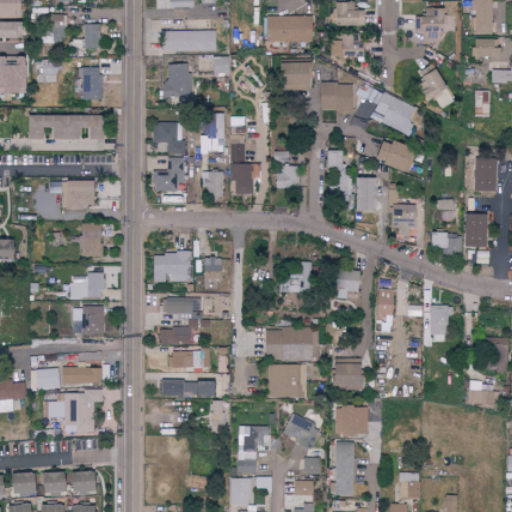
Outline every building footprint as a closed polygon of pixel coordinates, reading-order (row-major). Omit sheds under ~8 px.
[(0,0),(0,18),(10,18),(10,11),(15,11),(14,0),(0,0)] [(166,0),(167,8),(191,8),(190,0),(166,0)] [(473,0),(472,34),(491,34),(491,0),(473,0)] [(351,3),(331,2),(330,26),(362,27),(362,11),(351,11),(351,3)] [(416,18),(416,33),(427,33),(426,39),(438,40),(438,10),(423,9),(423,18),(416,18)] [(66,15),(47,15),(47,35),(51,35),(52,40),(67,40),(66,15)] [(312,17),(265,16),(265,42),(311,42),(312,17)] [(18,23),(0,22),(0,38),(18,39),(18,23)] [(98,49),(98,25),(82,25),(82,49),(98,49)] [(213,31),(161,32),(161,52),(214,51),(213,31)] [(358,58),(358,35),(338,35),(338,42),(328,42),(328,58),(358,58)] [(490,40),(471,39),(470,57),(497,58),(498,49),(490,49),(490,40)] [(21,88),(21,59),(0,59),(0,57),(0,94),(14,94),(14,88),(21,88)] [(55,83),(55,69),(59,69),(59,59),(40,58),(40,75),(35,75),(35,83),(55,83)] [(227,58),(211,58),(210,73),(227,74),(227,58)] [(307,63),(276,64),(277,86),(290,86),(291,90),(308,90),(307,63)] [(191,96),(190,73),(186,73),(186,65),(165,66),(166,83),(160,83),(160,96),(191,96)] [(415,73),(423,89),(418,92),(422,100),(443,90),(431,65),(415,73)] [(100,69),(81,68),(80,100),(99,100),(100,69)] [(318,84),(318,111),(351,112),(351,85),(318,84)] [(415,108),(379,91),(378,95),(369,91),(359,112),(409,135),(414,124),(409,122),(415,108)] [(433,98),(439,109),(452,102),(446,91),(433,98)] [(487,92),(473,91),(473,117),(487,118),(487,92)] [(99,116),(24,116),(24,140),(38,140),(38,128),(48,128),(48,139),(79,139),(79,129),(84,129),(84,140),(99,140),(99,116)] [(222,139),(222,116),(202,117),(202,137),(206,137),(206,152),(217,152),(217,139),(222,139)] [(242,117),(228,117),(229,135),(243,135),(242,117)] [(151,143),(169,144),(168,154),(182,155),(183,125),(152,124),(151,143)] [(243,136),(229,136),(229,161),(243,162),(243,136)] [(400,170),(407,147),(389,142),(388,145),(377,142),(372,162),(400,170)] [(273,152),(273,162),(289,162),(289,152),(273,152)] [(407,173),(413,157),(406,155),(400,171),(407,173)] [(177,192),(177,183),(184,183),(185,158),(166,158),(166,172),(153,172),(153,192),(177,192)] [(494,159),(472,160),(473,192),(495,192),(494,159)] [(251,165),(230,165),(229,181),(234,181),(234,194),(251,195),(251,165)] [(299,167),(283,167),(283,174),(276,174),(276,189),(299,188),(299,167)] [(221,173),(201,172),(201,188),(206,188),(206,196),(221,196),(221,173)] [(370,178),(353,178),(354,212),(371,212),(370,178)] [(92,181),(62,182),(62,209),(92,209),(92,181)] [(415,205),(396,205),(396,184),(386,184),(385,204),(390,204),(389,225),(397,225),(397,235),(407,236),(408,228),(414,229),(415,205)] [(452,200),(435,201),(436,223),(451,223),(451,211),(452,211),(452,200)] [(485,215),(464,215),(464,248),(486,248),(485,215)] [(100,257),(99,225),(76,225),(78,258),(100,257)] [(461,235),(429,234),(428,248),(444,249),(443,256),(460,257),(461,235)] [(0,259),(15,260),(14,241),(0,240),(0,259)] [(190,253),(151,254),(151,284),(167,283),(167,282),(190,282),(190,253)] [(219,281),(219,259),(200,258),(200,280),(219,281)] [(309,263),(297,263),(297,270),(287,270),(287,281),(277,280),(277,293),(309,294),(309,263)] [(356,271),(332,270),(331,299),(343,300),(344,293),(355,293),(356,271)] [(376,316),(391,316),(390,291),(375,291),(376,316)] [(188,346),(189,328),(208,329),(208,321),(200,320),(201,313),(191,313),(191,310),(197,310),(198,299),(161,298),(161,314),(187,315),(187,329),(158,328),(157,344),(188,346)] [(426,335),(444,336),(444,316),(450,316),(451,307),(427,307),(426,335)] [(72,334),(103,333),(103,308),(71,308),(72,334)] [(318,329),(263,329),(263,360),(318,361),(318,329)] [(506,371),(507,339),(486,338),(485,370),(506,371)] [(200,352),(168,353),(169,369),(200,368),(200,352)] [(360,359),(331,359),(330,388),(360,389),(360,359)] [(305,366),(270,365),(269,397),(305,398),(305,366)] [(100,368),(74,369),(74,385),(101,384),(100,368)] [(29,389),(57,389),(57,370),(29,370),(29,389)] [(0,411),(12,411),(11,400),(25,399),(24,383),(11,383),(11,381),(0,381),(0,411)] [(209,382),(161,382),(161,396),(209,397),(209,382)] [(496,406),(496,393),(492,393),(492,384),(467,383),(467,405),(496,406)] [(92,433),(92,403),(101,403),(101,391),(76,391),(76,394),(56,394),(56,403),(47,403),(47,418),(62,418),(62,433),(92,433)] [(221,401),(209,402),(210,429),(222,428),(221,401)] [(367,436),(367,407),(334,408),(335,436),(367,436)] [(320,429),(290,415),(280,436),(310,449),(320,429)] [(266,428),(236,427),(235,474),(253,475),(254,444),(266,444),(266,428)] [(350,445),(332,445),(331,496),(349,497),(350,445)] [(318,475),(318,459),(302,458),(302,475),(318,475)] [(37,474),(37,494),(95,493),(94,473),(37,474)] [(419,474),(399,473),(398,500),(418,500),(419,474)] [(35,495),(35,475),(6,476),(7,496),(35,495)] [(270,490),(269,478),(254,478),(254,491),(270,490)] [(249,506),(250,480),(228,479),(228,505),(249,506)] [(292,482),(293,496),(312,496),(312,482),(292,482)] [(454,511),(455,497),(443,496),(442,511),(454,511)]
